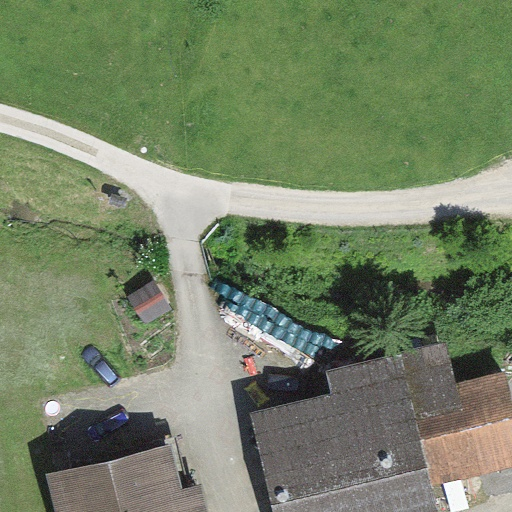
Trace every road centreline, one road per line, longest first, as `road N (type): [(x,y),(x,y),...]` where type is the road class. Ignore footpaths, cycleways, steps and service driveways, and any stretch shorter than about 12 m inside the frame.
road 1 (track): [(511,198),(395,210),(164,184),(0,133)]
road 2 (track): [(164,184),(182,229),(219,442)]
